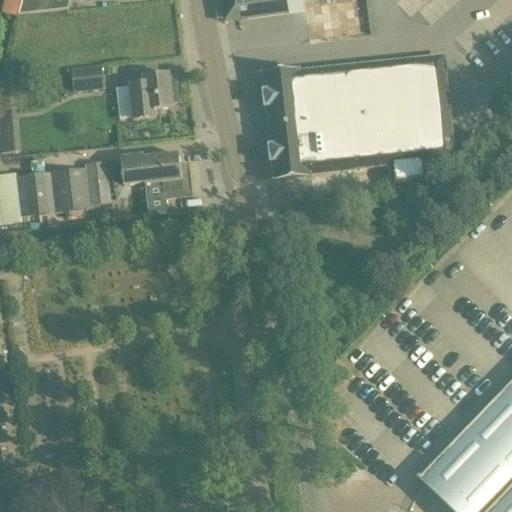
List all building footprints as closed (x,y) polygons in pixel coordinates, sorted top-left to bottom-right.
[(4,0),(1,14),(17,18),(21,0),(4,0)] [(70,0),(22,0),(18,16),(67,11),(70,0)] [(220,0),(224,26),(288,17),(285,0),(220,0)] [(400,0),(398,2),(411,17),(420,8),(431,20),(452,0),(400,0)] [(268,129),(438,110),(433,60),(300,74),(300,71),(261,75),(261,77),(263,77),(264,93),(263,93),(264,110),(266,110),(268,129)] [(71,72),(74,96),(104,92),(102,69),(71,72)] [(143,79),(144,84),(128,86),(132,123),(157,120),(156,112),(172,110),(172,106),(178,105),(175,79),(169,80),(168,76),(143,79)] [(443,162),(438,110),(268,129),(270,148),(268,148),(270,165),(272,165),(274,181),(272,182),(272,183),(311,179),(311,176),(415,165),(417,186),(417,187),(429,186),(427,164),(443,162)] [(20,154),(17,121),(0,122),(0,140),(1,156),(20,154)] [(188,166),(178,167),(177,156),(141,160),(141,157),(120,160),(124,188),(145,185),(145,187),(161,185),(164,203),(192,200),(188,166)] [(118,189),(115,163),(84,167),(85,171),(16,179),(21,220),(91,211),(91,208),(111,206),(109,190),(118,189)] [(511,511),(511,385),(418,482),(448,511),(511,511)]
